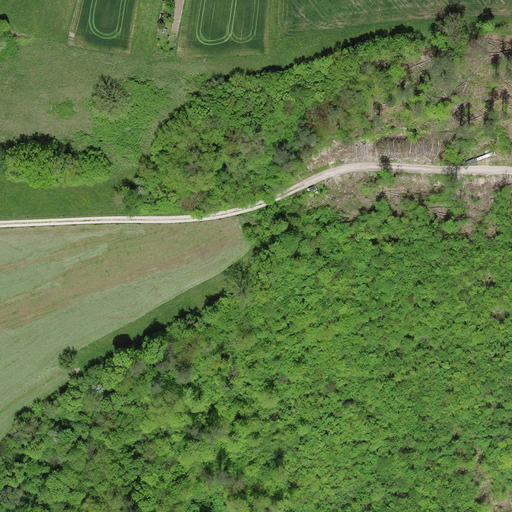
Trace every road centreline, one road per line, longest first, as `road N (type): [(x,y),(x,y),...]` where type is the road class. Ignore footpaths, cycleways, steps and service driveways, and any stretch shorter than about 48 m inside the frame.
road 1 (track): [(307,183),(245,208),(185,218),(0,223)]
road 2 (track): [(511,170),(367,167),(307,183)]
